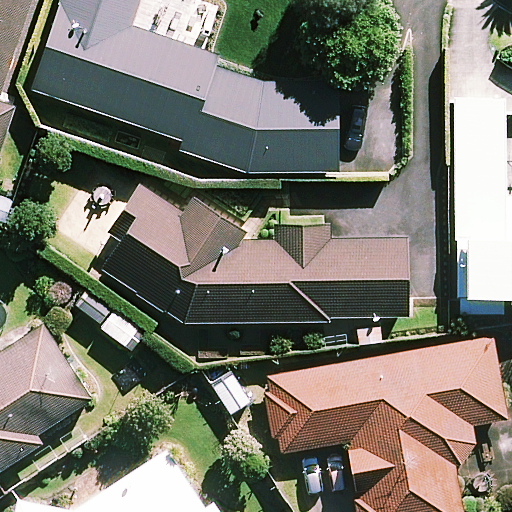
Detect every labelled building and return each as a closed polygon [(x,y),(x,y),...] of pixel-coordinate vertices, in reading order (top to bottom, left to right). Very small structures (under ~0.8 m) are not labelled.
[(0,93),(31,0),(0,0),(0,149),(15,104),(0,99),(0,93)] [(222,50),(133,21),(139,0),(60,0),(33,86),(183,136),(179,146),(257,171),(339,171),(339,83),(263,79),(218,64),(222,50)] [(511,192),(504,193),(504,96),(456,96),(456,312),(503,312),(503,289),(511,288),(511,192)] [(236,222),(226,217),(193,196),(184,210),(140,182),(113,224),(125,232),(102,267),(186,320),(409,313),(407,240),(323,242),(322,221),(279,222),(280,238),(229,239),(236,222)] [(0,466),(41,439),(36,431),(92,394),(41,320),(0,347),(0,466)] [(464,511),(456,468),(474,442),(470,422),(508,415),(493,334),(262,375),(276,450),(348,437),(361,511),(464,511)] [(20,497),(17,511),(219,511),(213,502),(206,507),(167,448),(76,508),(20,497)]
